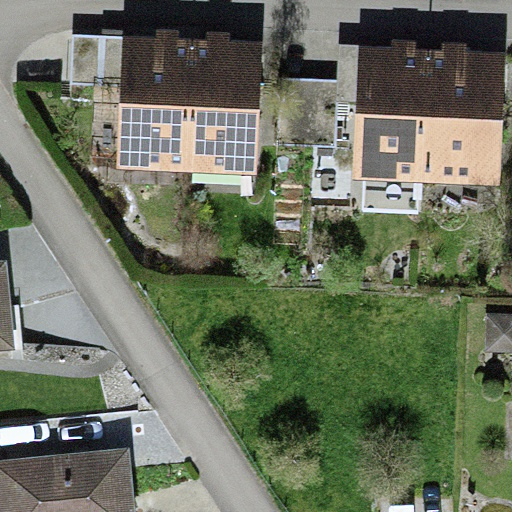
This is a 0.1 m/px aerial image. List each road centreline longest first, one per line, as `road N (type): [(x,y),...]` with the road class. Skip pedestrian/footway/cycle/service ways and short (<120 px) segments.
road 1 (residential): [(511,16),(101,3),(0,18)]
road 2 (residential): [(257,511),(0,122)]
